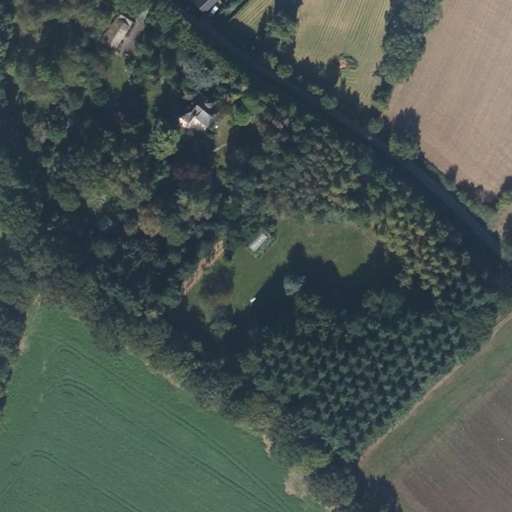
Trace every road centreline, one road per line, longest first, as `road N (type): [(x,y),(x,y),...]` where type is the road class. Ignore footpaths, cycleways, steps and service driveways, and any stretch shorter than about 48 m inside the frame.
road 1 (unclassified): [(511,262),(383,146),(160,0)]
road 2 (track): [(0,374),(34,261),(0,114)]
